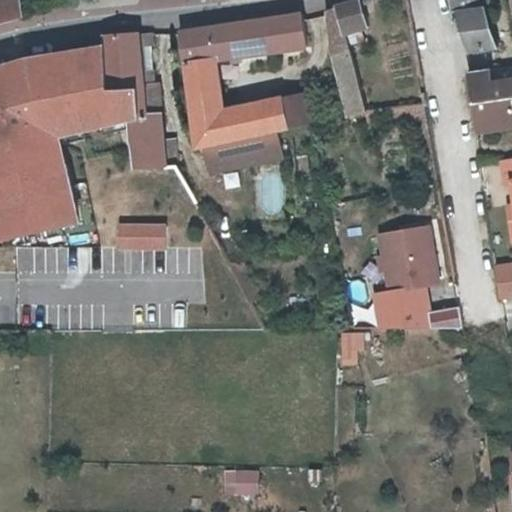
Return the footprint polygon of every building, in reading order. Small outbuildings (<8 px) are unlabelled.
[(8,0),(0,2),(0,23),(21,17),(17,0),(8,0)] [(456,0),(460,16),(460,18),(472,52),(501,48),(485,14),(492,13),(489,0),(456,0)] [(339,8),(346,36),(369,30),(362,3),(339,8)] [(356,73),(346,36),(339,8),(327,11),(347,117),(366,112),(356,73)] [(183,67),(214,62),(304,48),(301,14),(180,33),(183,67)] [(128,121),(131,168),(166,166),(177,166),(175,139),(163,140),(160,83),(154,84),(151,33),(102,36),(103,46),(103,58),(105,93),(132,92),(133,121),(128,121)] [(0,241),(78,222),(60,139),(128,121),(133,121),(132,92),(105,93),(103,58),(103,46),(72,51),(24,59),(0,65),(0,241)] [(183,67),(188,117),(222,110),(214,62),(183,67)] [(511,84),(494,86),(492,71),(491,72),(472,74),(477,120),(478,121),(511,116),(511,84)] [(188,117),(195,149),(204,147),(275,132),(285,130),(278,98),(222,110),(188,117)] [(511,116),(478,121),(479,133),(511,129),(511,116)] [(275,132),(204,147),(214,176),(280,160),(275,132)] [(163,225),(119,226),(119,247),(163,246),(163,225)] [(429,227),(380,236),(389,292),(385,293),(387,312),(417,307),(414,290),(439,285),(429,227)] [(259,302),(269,296),(245,254),(234,260),(259,302)] [(511,263),(511,260),(490,264),(497,299),(511,295),(511,263)] [(340,332),(340,364),(361,364),(361,332),(340,332)] [(257,494),(257,468),(223,467),(222,493),(257,494)]
